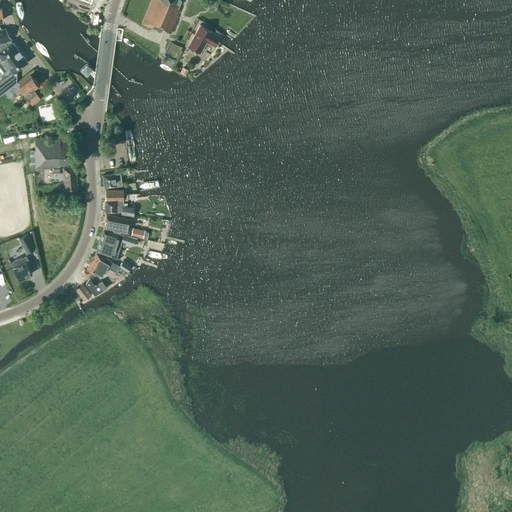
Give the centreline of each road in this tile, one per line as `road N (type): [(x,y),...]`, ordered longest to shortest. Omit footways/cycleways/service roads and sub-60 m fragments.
road 1 (tertiary): [(0,317),(55,288),(82,248),(94,123)]
road 2 (residential): [(94,123),(78,117),(15,32),(9,0)]
road 3 (tertiary): [(94,123),(118,0)]
